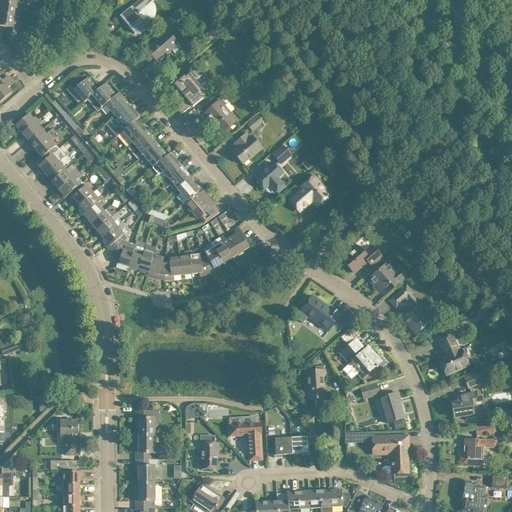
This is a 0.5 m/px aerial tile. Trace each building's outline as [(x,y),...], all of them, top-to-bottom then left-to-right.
[(139,0),(120,17),(134,34),(139,35),(152,24),(150,22),(152,20),(154,18),(155,16),(155,13),(156,11),(155,8),(154,6),(153,3),(152,1),(153,0),(139,0)] [(0,14),(16,17),(18,6),(0,3),(0,4),(0,14)] [(0,14),(0,26),(7,28),(6,34),(18,36),(19,29),(17,29),(19,17),(16,17),(0,14)] [(207,36),(204,38),(207,42),(209,40),(210,41),(212,40),(216,37),(215,37),(218,35),(213,29),(212,30),(210,29),(205,34),(207,36)] [(157,40),(145,50),(152,59),(141,68),(155,84),(163,77),(155,68),(159,65),(156,61),(165,54),(166,55),(172,51),(175,54),(182,48),(167,31),(161,37),(160,37),(157,40)] [(260,60),(250,69),(255,74),(265,66),(260,60)] [(239,67),(233,72),(236,75),(242,70),(239,67)] [(184,76),(174,85),(186,99),(175,108),(181,115),(191,106),(193,107),(203,98),(202,97),(210,90),(209,88),(208,89),(207,87),(200,87),(195,81),(196,73),(195,72),(194,71),(185,78),(184,76)] [(77,72),(68,80),(72,85),(70,87),(84,103),(87,100),(91,96),(98,90),(88,78),(84,74),(82,77),(77,72)] [(0,88),(11,80),(8,76),(2,82),(0,79),(0,88)] [(14,83),(11,80),(0,88),(0,102),(12,93),(8,88),(14,83)] [(106,83),(98,90),(91,96),(87,100),(97,112),(102,108),(105,106),(104,105),(116,96),(116,95),(106,83)] [(104,105),(105,106),(115,117),(129,105),(119,93),(116,95),(116,96),(104,105)] [(204,114),(202,116),(206,121),(214,131),(217,128),(222,134),(235,122),(229,116),(230,114),(223,106),(228,102),(222,96),(212,104),(214,106),(204,114)] [(56,99),(51,103),(64,119),(70,115),(56,99)] [(115,117),(106,125),(116,137),(117,136),(125,129),(125,130),(137,120),(140,117),(129,105),(115,117)] [(15,126),(22,134),(39,120),(36,116),(33,119),(29,115),(15,126)] [(257,117),(246,126),(251,132),(262,123),(257,117)] [(67,122),(75,131),(79,127),(72,119),(67,122)] [(22,134),(28,142),(42,130),(38,126),(42,123),(39,120),(22,134)] [(125,129),(117,136),(128,148),(132,144),(147,132),(137,120),(125,130),(125,129)] [(83,132),(79,127),(75,131),(79,136),(83,132)] [(42,130),(28,142),(35,150),(54,133),(56,132),(53,129),(46,135),(42,130)] [(143,156),(157,144),(147,132),(132,144),(128,148),(138,160),(143,156)] [(54,133),(35,150),(40,155),(37,157),(42,163),(58,149),(52,141),(57,137),(54,133)] [(246,134),(235,144),(238,148),(233,153),(242,164),(249,159),(261,149),(251,137),(250,138),(246,134)] [(70,139),(77,147),(81,144),(74,136),(70,139)] [(89,140),(85,143),(95,155),(99,152),(89,140)] [(77,147),(83,155),(87,152),(81,144),(77,147)] [(167,156),(157,144),(143,156),(153,168),(156,166),(156,165),(167,156)] [(283,145),(272,154),(282,165),(292,156),(283,145)] [(42,163),(38,166),(40,169),(39,170),(39,172),(41,175),(43,175),(44,174),(45,174),(65,157),(58,149),(42,163)] [(94,159),(87,152),(83,155),(90,163),(94,159)] [(99,152),(95,155),(99,160),(103,157),(99,152)] [(162,173),(166,178),(181,165),(170,153),(167,156),(156,165),(156,166),(153,168),(159,175),(162,173)] [(67,155),(65,157),(45,174),(52,182),(66,170),(63,166),(71,159),(67,155)] [(264,190),(268,186),(274,193),(283,185),(277,179),(283,174),(273,163),(255,179),(264,190)] [(175,191),(176,190),(191,177),(181,165),(166,178),(160,183),(166,189),(170,186),(175,191)] [(106,182),(111,179),(101,167),(96,171),(106,182)] [(52,182),(58,190),(79,173),(76,169),(70,175),(66,170),(52,182)] [(112,174),(116,179),(120,176),(115,171),(112,174)] [(65,198),(67,196),(79,186),(82,183),(78,179),(81,176),(79,173),(58,190),(65,198)] [(187,202),(201,190),(191,177),(176,190),(180,194),(187,202)] [(303,190),(290,201),(299,212),(312,200),(317,206),(329,196),(313,178),(301,188),(303,190)] [(81,189),(79,186),(67,196),(72,202),(75,200),(79,205),(93,193),(87,185),(81,189)] [(187,202),(186,203),(193,211),(191,213),(198,221),(200,219),(204,224),(219,213),(218,212),(213,206),(215,205),(201,190),(187,202)] [(79,209),(79,211),(79,213),(80,215),(81,216),(81,217),(83,215),(97,203),(98,203),(101,201),(101,200),(103,199),(96,191),(93,193),(79,205),(81,207),(79,209)] [(132,198),(136,203),(143,197),(139,193),(132,198)] [(124,194),(119,198),(124,203),(128,199),(124,194)] [(147,202),(143,197),(136,203),(140,208),(141,208),(147,202)] [(97,203),(83,215),(90,223),(104,211),(101,207),(105,204),(101,200),(101,201),(98,203),(97,203)] [(132,200),(130,202),(128,204),(135,211),(139,208),(132,200)] [(104,211),(90,223),(96,231),(117,213),(114,210),(111,213),(107,208),(104,211)] [(147,215),(154,218),(164,221),(166,220),(169,217),(152,211),(147,215)] [(120,217),(117,213),(96,231),(103,239),(120,224),(117,220),(120,217)] [(224,213),(218,217),(221,222),(227,218),(224,213)] [(147,215),(144,223),(152,225),(152,223),(154,218),(147,215)] [(154,218),(152,223),(164,227),(164,221),(154,218)] [(210,223),(213,227),(219,223),(216,219),(210,223)] [(105,246),(113,255),(122,241),(130,229),(123,221),(122,223),(120,224),(103,239),(108,244),(105,246)] [(236,234),(231,238),(240,253),(249,248),(238,228),(234,230),(236,234)] [(223,237),(220,239),(231,258),(240,253),(231,238),(226,241),(223,237)] [(213,248),(223,264),(231,258),(220,239),(219,238),(211,244),(213,248)] [(127,272),(129,267),(135,245),(122,241),(113,255),(120,257),(119,263),(117,262),(116,268),(127,272)] [(136,241),(135,245),(129,267),(131,268),(132,270),(135,271),(137,269),(138,270),(146,244),(136,241)] [(146,244),(138,270),(140,270),(139,272),(145,274),(145,272),(148,273),(153,255),(156,247),(146,244)] [(371,267),(382,257),(372,246),(364,253),(359,247),(342,261),(343,261),(353,272),(352,273),(353,273),(366,261),(371,267)] [(207,258),(204,260),(209,275),(218,270),(216,268),(223,264),(213,248),(204,254),(207,258)] [(179,258),(181,276),(191,274),(189,256),(188,251),(184,252),(184,257),(179,258)] [(163,259),(153,255),(148,273),(147,276),(164,281),(165,264),(162,263),(163,259)] [(189,256),(191,274),(199,274),(199,276),(209,275),(204,260),(200,260),(200,255),(189,256)] [(169,264),(165,264),(164,281),(174,280),(174,277),(181,276),(179,258),(168,259),(169,264)] [(384,266),(368,279),(374,286),(380,293),(391,283),(395,288),(408,277),(399,267),(394,271),(393,270),(390,273),(384,266)] [(406,286),(390,301),(396,308),(398,306),(406,316),(402,319),(415,334),(434,319),(427,310),(423,313),(419,309),(421,307),(411,295),(412,294),(406,286)] [(300,312),(296,318),(303,323),(308,317),(319,325),(320,323),(329,330),(340,315),(331,308),(328,311),(323,307),(325,306),(312,296),(300,312)] [(451,335),(439,341),(446,357),(439,360),(446,376),(468,366),(461,350),(458,351),(451,335)] [(27,339),(21,341),(23,347),(30,345),(27,339)] [(4,356),(20,349),(17,343),(1,349),(4,356)] [(348,345),(339,353),(349,364),(347,365),(355,375),(357,374),(361,379),(365,376),(376,367),(377,368),(378,367),(377,366),(380,363),(376,359),(378,357),(369,346),(365,349),(361,345),(354,351),(348,345)] [(511,355),(508,346),(501,349),(505,359),(511,356),(511,355)] [(325,371),(304,372),(305,380),(307,380),(308,388),(305,388),(305,400),(324,399),(323,379),(326,379),(325,371)] [(480,373),(464,379),(468,388),(484,382),(480,373)] [(363,399),(379,394),(376,384),(360,389),(363,399)] [(398,394),(398,393),(379,399),(386,424),(404,418),(399,402),(398,403),(396,395),(398,394)] [(459,403),(451,404),(454,418),(473,415),(473,417),(484,415),(481,396),(474,397),(473,393),(456,396),(457,399),(458,399),(459,403)] [(42,412),(51,403),(51,401),(51,399),(50,399),(40,399),(40,412),(42,412)] [(189,406),(201,419),(207,414),(206,405),(193,404),(192,404),(191,405),(190,405),(189,406)] [(199,417),(188,407),(187,407),(186,420),(199,417)] [(158,412),(136,412),(136,419),(138,419),(138,426),(138,436),(154,436),(154,429),(158,425),(158,412)] [(230,425),(229,425),(229,436),(248,435),(249,461),(261,460),(260,436),(261,435),(260,423),(259,423),(259,424),(255,424),(254,417),(229,419),(230,425)] [(402,420),(393,422),(396,430),(404,427),(402,420)] [(77,421),(60,422),(60,438),(65,438),(65,455),(79,455),(79,437),(77,437),(77,421)] [(492,426),(475,428),(476,436),(493,433),(492,426)] [(280,431),(265,431),(266,450),(273,450),(274,458),(282,457),(282,455),(292,455),(291,438),(280,439),(280,431)] [(367,433),(355,434),(355,443),(367,443),(367,433)] [(138,453),(136,453),(136,460),(150,460),(150,454),(154,454),(154,436),(138,436),(138,447),(138,453)] [(374,437),(372,437),(372,443),(373,455),(382,455),(391,454),(391,464),(391,466),(387,466),(385,466),(383,467),(382,468),(382,470),(383,472),(384,473),(386,474),(392,473),(392,474),(408,474),(407,456),(409,456),(408,436),(374,437)] [(291,438),(292,455),(302,454),(302,456),(310,456),(310,447),(308,447),(307,437),(291,438)] [(461,452),(460,466),(473,467),(473,460),(480,461),(481,448),(493,449),(496,447),(496,443),(493,441),(464,439),(464,446),(467,447),(467,452),(461,452)] [(197,453),(197,460),(200,460),(200,470),(216,470),(216,459),(217,453),(218,453),(218,444),(215,444),(200,443),(200,453),(197,453)] [(150,460),(136,460),(136,467),(138,467),(138,484),(154,484),(154,467),(158,467),(158,460),(150,460)] [(50,461),(50,469),(50,470),(77,470),(77,461),(50,461)] [(62,484),(79,484),(79,477),(84,477),(84,472),(62,472),(62,484)] [(0,497),(2,498),(8,498),(8,486),(13,486),(13,475),(0,474),(0,497)] [(491,488),(504,488),(507,489),(507,476),(492,475),(491,488)] [(461,492),(459,501),(463,501),(461,511),(466,511),(484,511),(485,507),(487,497),(484,496),(486,487),(477,486),(477,484),(463,481),(461,492)] [(62,484),(62,488),(62,495),(79,495),(79,484),(62,484)] [(136,501),(136,508),(154,508),(154,502),(154,488),(154,484),(138,484),(138,501),(136,501)] [(201,487),(190,502),(195,505),(205,511),(213,511),(223,498),(209,489),(202,484),(201,487)] [(341,493),(341,490),(330,491),(331,508),(342,507),(346,508),(350,500),(350,499),(350,498),(350,497),(350,496),(349,496),(349,495),(348,494),(347,494),(347,493),(346,493),(345,493),(341,493)] [(310,509),(320,508),(319,491),(309,492),(310,509)] [(331,511),(331,508),(330,491),(319,491),(320,508),(320,511),(331,511)] [(287,493),(287,494),(287,501),(288,501),(288,510),(288,511),(299,511),(299,509),(298,492),(287,493)] [(299,509),(310,509),(309,492),(298,492),(299,509)] [(276,494),(277,501),(277,511),(288,511),(288,510),(288,501),(287,501),(287,494),(277,494),(276,494)] [(379,511),(381,509),(383,505),(366,497),(365,499),(355,494),(346,511),(379,511)] [(62,495),(62,507),(79,507),(79,495),(62,495)] [(38,496),(33,496),(33,507),(38,507),(42,507),(42,496),(38,496)] [(266,511),(277,511),(277,501),(266,502),(266,511)] [(250,511),(266,511),(266,502),(255,503),(255,511),(250,511)]
